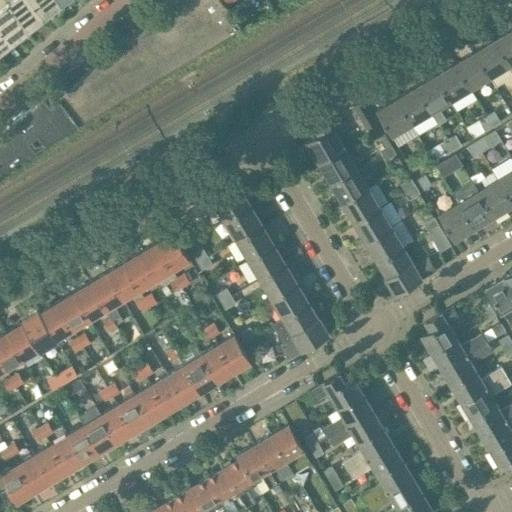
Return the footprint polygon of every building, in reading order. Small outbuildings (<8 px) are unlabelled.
[(0,0),(0,25),(12,42),(29,29),(8,0),(0,0)] [(8,0),(29,29),(46,15),(35,0),(8,0)] [(35,0),(46,15),(63,2),(61,0),(35,0)] [(239,4),(233,9),(225,0),(175,0),(68,87),(90,114),(251,19),(239,4)] [(0,51),(12,42),(0,25),(0,51)] [(510,64),(511,62),(511,27),(494,38),(510,64)] [(494,38),(474,50),(490,76),(510,64),(494,38)] [(470,88),(490,76),(474,50),(455,62),(470,88)] [(455,62),(435,73),(451,99),(470,88),(455,62)] [(432,111),(451,99),(435,73),(416,85),(432,111)] [(0,129),(0,166),(90,114),(68,87),(61,79),(0,129)] [(432,111),(416,85),(396,97),(412,123),(418,133),(438,122),(432,111)] [(392,135),(412,123),(396,97),(376,109),(392,135)] [(380,125),(364,99),(354,105),(370,131),(380,125)] [(501,120),(494,109),(486,114),(493,125),(501,120)] [(306,139),(319,162),(345,146),(333,126),(342,121),(337,114),(315,127),(318,132),(306,139)] [(493,125),(486,114),(479,118),(485,129),(493,125)] [(380,125),(370,131),(382,151),(391,145),(380,125)] [(475,140),(482,150),(501,138),(495,128),(475,140)] [(462,143),(455,133),(447,137),(454,148),(462,143)] [(440,142),(446,153),(454,148),(447,137),(440,142)] [(475,140),(468,144),(474,155),(482,150),(475,140)] [(391,145),(382,151),(386,159),(396,153),(391,145)] [(358,167),(345,146),(319,162),(331,182),(358,167)] [(414,154),(407,159),(413,169),(421,164),(414,154)] [(451,170),(444,159),(436,163),(443,175),(451,170)] [(331,182),(343,202),(369,186),(358,167),(331,182)] [(511,200),(511,168),(498,177),(511,200)] [(432,183),(426,173),(418,177),(424,188),(432,183)] [(415,184),(411,177),(400,183),(405,190),(415,184)] [(494,214),(511,203),(511,200),(498,177),(479,189),(494,214)] [(453,190),(459,201),(474,226),(494,214),(479,189),(472,178),(453,190)] [(213,199),(225,219),(251,203),(237,180),(226,188),(223,183),(200,196),(205,204),(213,199)] [(415,184),(405,190),(409,198),(420,192),(415,184)] [(381,205),(369,186),(343,202),(355,221),(381,205)] [(454,238),(474,226),(459,201),(439,213),(454,238)] [(263,223),(251,203),(225,219),(237,238),(263,223)] [(393,225),(381,205),(355,221),(367,241),(393,225)] [(439,224),(434,215),(424,221),(429,230),(439,224)] [(249,258),(275,242),(263,223),(237,238),(249,258)] [(439,224),(429,230),(441,250),(451,243),(439,224)] [(405,245),(393,225),(367,241),(378,260),(405,245)] [(157,239),(174,268),(190,258),(173,230),(157,239)] [(173,268),(174,268),(157,239),(140,249),(157,278),(173,268)] [(287,261),(275,242),(249,258),(261,277),(287,261)] [(415,262),(405,245),(378,260),(386,274),(385,275),(396,292),(437,267),(429,254),(415,262)] [(193,253),(198,261),(208,254),(203,247),(193,253)] [(157,278),(140,249),(123,260),(140,288),(156,278),(157,278)] [(208,254),(198,261),(202,269),(213,262),(208,254)] [(140,288),(123,260),(106,270),(124,298),(140,288)] [(287,261),(261,277),(273,297),(298,281),(287,261)] [(124,298),(106,270),(90,280),(107,308),(123,298),(124,298)] [(177,276),(183,285),(190,281),(185,271),(177,276)] [(511,304),(511,284),(505,273),(504,274),(504,275),(487,285),(502,310),(511,304)] [(170,280),(176,290),(183,285),(177,276),(170,280)] [(106,308),(107,308),(90,280),(73,290),(90,318),(106,308)] [(310,300),(298,281),(273,297),(284,316),(310,300)] [(231,294),(227,286),(216,292),(221,300),(231,294)] [(90,318),(73,290),(56,300),(73,328),(90,318)] [(152,291),(144,295),(150,305),(157,301),(152,291)] [(226,308),(236,301),(231,294),(221,300),(226,308)] [(142,310),(150,305),(144,295),(137,300),(142,310)] [(488,299),(480,304),(488,317),(496,313),(488,299)] [(58,337),(73,328),(56,300),(39,310),(57,338),(58,337)] [(289,356),(330,331),(320,313),(319,314),(310,300),(284,316),(273,324),(283,341),(281,342),(289,356)] [(422,334),(430,346),(455,331),(448,319),(458,313),(453,304),(426,320),(431,328),(422,334)] [(57,338),(39,310),(23,320),(40,348),(40,347),(57,338)] [(103,320),(109,330),(117,325),(111,315),(103,320)] [(24,357),(40,348),(23,320),(6,330),(23,358),(24,357)] [(501,321),(483,332),(487,339),(488,340),(506,329),(501,321)] [(214,322),(207,326),(213,336),(220,332),(214,322)] [(255,333),(250,325),(240,331),(245,339),(255,333)] [(207,326),(200,331),(206,341),(213,336),(207,326)] [(23,358),(6,330),(0,333),(0,357),(6,368),(8,367),(23,358)] [(78,335),(83,345),(91,340),(85,331),(78,335)] [(462,343),(455,331),(430,346),(442,366),(487,339),(483,332),(482,331),(462,343)] [(219,342),(235,370),(252,360),(235,332),(219,342)] [(499,338),(504,346),(511,341),(511,338),(508,332),(499,338)] [(83,345),(78,335),(70,340),(76,350),(83,345)] [(488,340),(487,339),(442,366),(452,383),(477,367),(472,359),(492,348),(488,340)] [(179,351),(185,362),(202,390),(218,380),(202,352),(196,341),(179,351)] [(202,352),(218,380),(235,370),(219,342),(202,352)] [(180,354),(175,344),(167,349),(173,359),(180,354)] [(140,366),(147,376),(154,371),(148,361),(140,366)] [(169,372),(185,400),(202,390),(185,362),(184,363),(169,372)] [(477,367),(452,383),(462,399),(507,372),(502,364),(482,375),(477,367)] [(139,381),(147,376),(140,366),(133,370),(139,381)] [(17,385),(24,381),(18,371),(11,375),(17,385)] [(329,390),(339,406),(364,391),(354,374),(346,379),(341,371),(314,386),(320,396),(329,390)] [(152,382),(168,410),(185,400),(169,372),(167,373),(152,382)] [(511,380),(507,372),(462,399),(472,415),(497,400),(492,392),(511,380)] [(3,380),(9,389),(17,385),(11,375),(3,380)] [(77,390),(72,382),(64,387),(69,395),(77,390)] [(108,385),(114,395),(120,391),(114,382),(108,385)] [(135,392),(151,420),(168,410),(152,382),(135,392)] [(107,400),(114,395),(108,385),(101,390),(107,400)] [(374,408),(364,391),(339,406),(339,407),(344,415),(325,426),(330,434),(374,408)] [(118,402),(135,430),(151,420),(135,392),(134,393),(118,402)] [(311,424),(296,398),(285,405),(301,430),(311,424)] [(497,400),(472,415),(482,432),(511,413),(511,402),(502,409),(497,400)] [(102,412),(118,440),(135,430),(118,402),(118,403),(103,412),(102,412)] [(101,450),(118,440),(102,412),(97,403),(80,414),(85,422),(101,450)] [(384,424),(374,408),(330,434),(334,442),(354,431),(359,439),(384,424)] [(511,424),(511,413),(482,432),(494,452),(511,441),(511,425),(511,424)] [(42,425),(48,435),(55,431),(49,421),(42,425)] [(288,421),(271,431),(287,458),(294,470),(311,460),(288,421)] [(68,432),(84,460),(101,450),(85,422),(68,432)] [(394,441),(384,424),(359,439),(364,447),(345,458),(350,467),(394,441)] [(41,439),(48,435),(42,425),(35,429),(41,439)] [(279,463),(287,458),(271,431),(254,441),(278,480),(286,475),(279,463)] [(310,445),(318,440),(312,431),(304,436),(310,445)] [(52,442),(68,470),(84,460),(68,432),(52,442)] [(8,445),(14,455),(22,450),(16,440),(8,445)] [(324,450),(318,440),(310,445),(316,455),(324,450)] [(269,485),(278,480),(254,441),(237,451),(240,455),(253,477),(261,473),(269,485)] [(404,457),(394,441),(350,467),(354,475),(374,464),(379,472),(404,457)] [(511,460),(511,461),(511,441),(494,452),(502,465),(511,460)] [(35,452),(51,480),(68,470),(52,442),(35,452)] [(7,459),(14,455),(8,445),(1,449),(7,459)] [(18,462),(34,490),(51,480),(35,452),(18,462)] [(256,481),(253,477),(240,455),(223,465),(247,504),(255,499),(248,486),(256,481)] [(414,474),(404,457),(379,472),(384,480),(364,492),(369,500),(414,474)] [(34,490),(18,462),(1,472),(18,500),(34,490)] [(329,478),(338,473),(332,464),(324,469),(329,478)] [(238,509),(247,504),(223,465),(207,474),(223,501),(231,496),(238,509)] [(344,482),(338,473),(329,478),(335,487),(344,482)] [(229,511),(223,501),(207,474),(190,484),(206,511),(229,511)] [(393,496),(399,505),(424,490),(414,474),(369,500),(374,508),(393,496)] [(206,511),(190,484),(174,494),(184,511),(206,511)] [(423,511),(433,506),(424,490),(399,505),(402,511),(423,511)] [(184,511),(174,494),(158,504),(162,511),(184,511)] [(352,496),(343,501),(349,511),(358,506),(352,496)]
